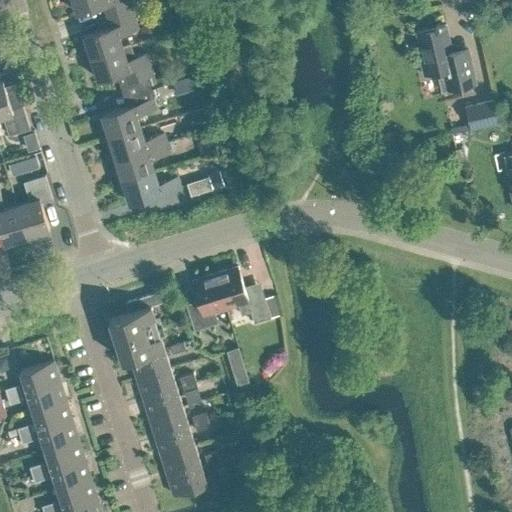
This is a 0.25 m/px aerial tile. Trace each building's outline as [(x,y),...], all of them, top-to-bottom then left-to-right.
[(107,13),(131,5),(129,0),(73,0),(77,10),(103,2),(107,13)] [(85,56),(122,45),(118,34),(138,28),(131,5),(107,13),(111,24),(84,33),(88,47),(83,49),(85,56)] [(453,58),(445,23),(416,29),(422,56),(419,56),(423,73),(437,70),(441,89),(475,81),(469,54),(453,58)] [(116,72),(123,93),(151,85),(150,83),(157,81),(148,51),(139,54),(133,50),(131,42),(122,45),(85,56),(88,66),(94,64),(98,77),(116,72)] [(0,79),(0,114),(2,114),(8,133),(16,131),(23,153),(40,148),(33,125),(30,126),(23,102),(11,106),(3,79),(0,79)] [(106,124),(100,126),(103,136),(140,124),(137,112),(156,106),(153,96),(157,95),(154,86),(151,87),(151,85),(123,93),(126,104),(102,112),(106,124)] [(469,127),(499,120),(494,98),(464,104),(469,127)] [(209,117),(205,104),(192,108),(196,121),(209,117)] [(115,156),(166,140),(163,131),(144,137),(140,124),(103,136),(105,144),(111,142),(115,156)] [(218,148),(214,135),(200,139),(204,153),(218,148)] [(116,180),(154,168),(150,156),(169,150),(166,140),(115,156),(120,169),(114,171),(116,180)] [(465,145),(455,146),(457,158),(467,157),(465,145)] [(511,148),(500,152),(503,166),(502,167),(505,182),(508,181),(511,196),(511,148)] [(25,158),(28,169),(41,165),(38,154),(25,158)] [(154,168),(116,180),(119,188),(125,186),(129,200),(180,184),(177,175),(158,181),(154,168)] [(187,181),(190,193),(224,182),(219,168),(208,171),(208,174),(187,181)] [(17,203),(26,234),(49,227),(41,200),(52,197),(45,173),(23,179),(29,199),(17,203)] [(26,234),(17,203),(5,206),(0,190),(0,224),(5,241),(26,234)] [(215,271),(226,306),(238,302),(241,312),(250,309),(254,320),(279,312),(272,293),(266,295),(260,279),(244,285),(238,264),(215,271)] [(214,310),(226,306),(215,271),(192,278),(199,298),(187,302),(195,326),(217,319),(214,310)] [(123,358),(131,356),(164,345),(151,304),(168,298),(164,287),(125,300),(128,310),(110,316),(123,358)] [(173,350),(186,346),(185,339),(171,343),(173,350)] [(247,376),(237,342),(225,345),(236,380),(247,376)] [(137,375),(170,365),(164,345),(131,356),(137,375)] [(26,388),(60,377),(53,357),(20,368),(26,388)] [(143,395),(176,384),(170,365),(137,375),(143,395)] [(183,382),(196,378),(194,370),(181,375),(183,382)] [(32,407),(66,397),(60,377),(26,388),(32,407)] [(196,378),(183,382),(185,388),(199,385),(196,378)] [(9,393),(21,389),(19,382),(6,386),(9,393)] [(149,414),(182,404),(176,384),(143,395),(149,414)] [(21,389),(9,393),(11,401),(24,397),(21,389)] [(39,427),(72,416),(66,397),(32,407),(39,427)] [(155,434),(188,423),(182,404),(149,414),(155,434)] [(196,421),(209,417),(206,409),(193,413),(196,421)] [(45,446),(78,436),(72,416),(39,427),(45,446)] [(209,417),(196,421),(198,428),(211,424),(209,417)] [(21,432),(34,428),(32,421),(18,425),(21,432)] [(161,453),(195,443),(188,423),(155,434),(161,453)] [(34,428),(21,432),(23,440),(37,436),(34,428)] [(51,466),(84,455),(78,436),(45,446),(51,466)] [(167,473),(201,462),(195,443),(161,453),(167,473)] [(207,460),(222,456),(219,447),(205,452),(207,460)] [(57,485),(91,475),(84,455),(51,466),(57,485)] [(222,456),(207,460),(210,467),(224,463),(222,456)] [(33,472),(47,467),(45,459),(30,464),(33,472)] [(201,462),(167,473),(174,492),(207,482),(201,462)] [(47,467),(33,472),(35,479),(49,475),(47,467)] [(63,505),(97,494),(91,475),(57,485),(63,505)] [(102,511),(97,494),(63,505),(65,511),(102,511)] [(45,511),(59,506),(57,499),(43,503),(45,511)]
